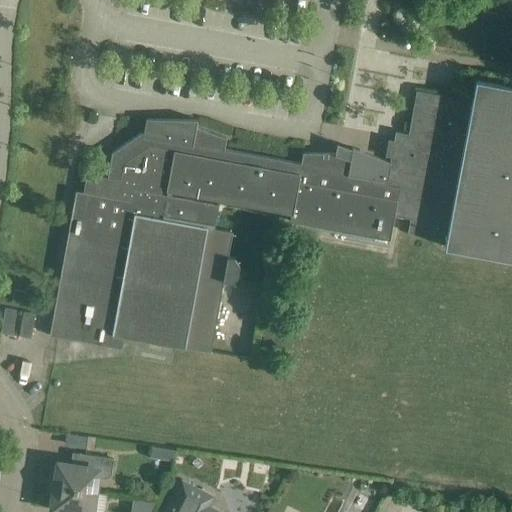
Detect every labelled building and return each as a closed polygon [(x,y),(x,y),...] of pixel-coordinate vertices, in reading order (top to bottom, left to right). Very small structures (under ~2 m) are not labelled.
[(301,162),(291,214),(290,221),(389,239),(393,215),(410,219),(408,232),(446,240),(444,247),(464,251),(511,259),(511,86),(476,79),(472,100),(416,90),(408,133),(395,131),(390,161),(352,147),(352,148),(337,143),(335,152),(303,152),(301,162)] [(219,200),(291,214),(301,162),(298,162),(224,148),(226,137),(196,127),(197,120),(146,118),(143,132),(141,132),(112,153),(108,176),(86,173),(83,192),(76,190),(69,228),(71,228),(51,334),(49,334),(49,335),(121,348),(123,336),(185,347),(210,352),(224,280),(230,281),(237,276),(239,264),(234,257),(228,256),(233,232),(214,228),(219,200)] [(24,303),(26,292),(14,289),(12,301),(24,303)] [(5,308),(0,333),(12,335),(17,310),(5,308)] [(31,338),(35,313),(24,311),(19,336),(31,338)] [(54,486),(98,492),(100,478),(104,478),(106,478),(108,477),(110,475),(111,473),(113,458),(80,453),(78,465),(57,462),(54,486)] [(214,511),(206,508),(212,496),(182,480),(165,511),(214,511)] [(94,511),(98,492),(54,486),(50,510),(67,511),(94,511)] [(352,506),(362,511),(368,511),(374,501),(359,493),(352,506)]
